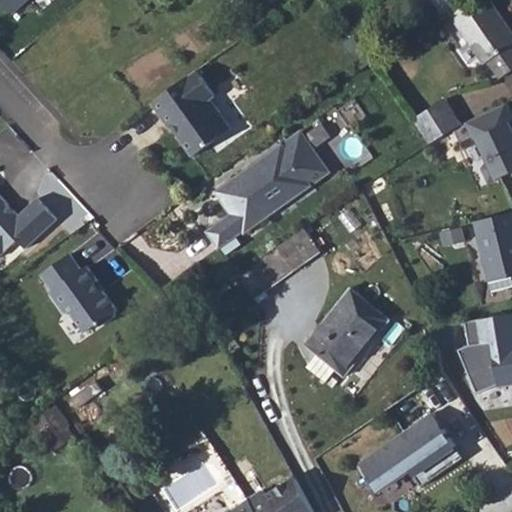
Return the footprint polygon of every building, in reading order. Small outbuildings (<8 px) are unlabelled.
[(0,0),(0,4),(10,17),(29,0),(0,0)] [(508,33),(491,0),(444,0),(443,1),(469,52),(474,50),(485,71),(511,57),(511,50),(504,35),(508,33)] [(227,81),(208,57),(164,91),(182,115),(184,113),(207,143),(225,130),(226,122),(241,109),(222,85),(227,81)] [(460,126),(464,124),(447,98),(414,120),(432,145),(460,126)] [(511,110),(508,101),(465,122),(474,140),(479,138),(489,160),(483,169),(490,183),(511,172),(511,110)] [(339,156),(308,117),(225,182),(243,204),(219,223),(231,238),(255,219),(257,221),(288,197),(282,189),(302,174),(308,181),(339,156)] [(0,224),(1,226),(0,226),(0,239),(11,251),(31,232),(39,240),(71,211),(51,190),(32,207),(0,173),(0,224)] [(302,174),(282,189),(288,197),(308,181),(302,174)] [(511,212),(475,221),(489,282),(511,276),(511,212)] [(290,232),(246,263),(263,287),(307,257),(290,232)] [(87,243),(58,264),(70,281),(68,283),(82,303),(90,305),(102,323),(115,314),(122,315),(133,307),(134,300),(120,280),(122,280),(104,255),(99,259),(87,243)] [(410,310),(373,277),(324,330),(332,338),(319,352),(338,369),(352,354),(361,362),(410,310)] [(511,313),(466,321),(470,346),(461,349),(480,393),(501,384),(511,382),(511,313)] [(434,415),(360,464),(378,490),(411,468),(422,484),(462,457),(434,415)] [(315,511),(295,476),(268,495),(265,491),(234,511),(233,511),(232,511),(230,511),(315,511)]
